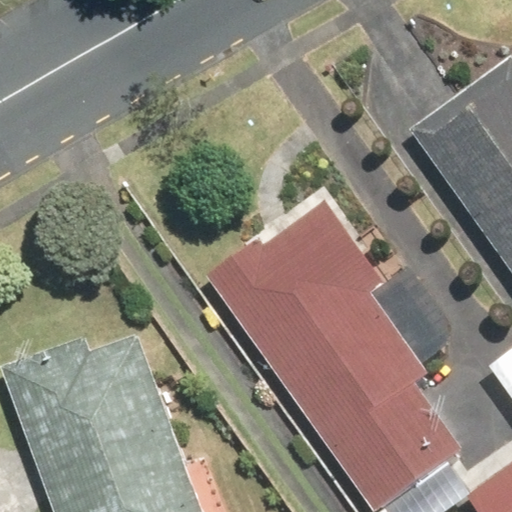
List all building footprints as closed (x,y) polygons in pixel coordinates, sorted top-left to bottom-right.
[(511,63),(419,130),(511,259),(511,63)] [(250,249),(214,274),(384,511),(394,511),(491,443),(385,295),(403,282),(332,183),(246,244),(250,249)] [(98,337),(11,365),(58,511),(216,511),(159,332),(103,350),(98,337)] [(511,361),(500,370),(511,388),(511,361)] [(511,511),(511,469),(474,494),(486,511),(511,511)]
